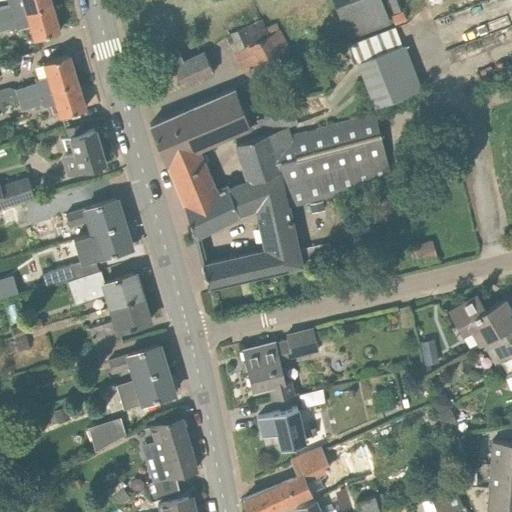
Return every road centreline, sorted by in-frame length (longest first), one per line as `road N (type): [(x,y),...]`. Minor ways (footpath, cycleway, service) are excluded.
road 1 (secondary): [(189,338),(93,0)]
road 2 (residential): [(511,260),(189,338)]
road 3 (secondary): [(224,511),(189,338)]
